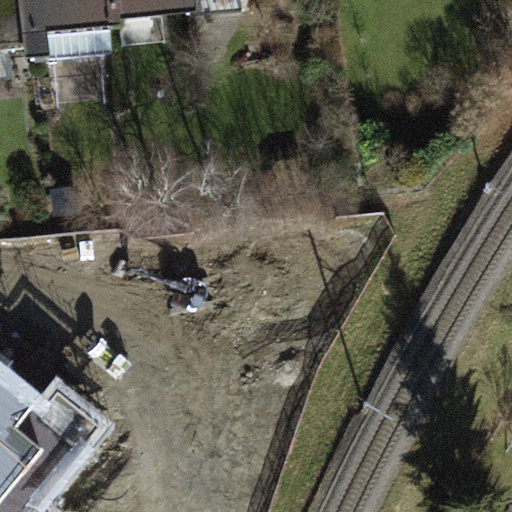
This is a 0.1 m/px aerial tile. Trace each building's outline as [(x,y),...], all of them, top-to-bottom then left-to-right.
[(0,0),(0,95),(48,90),(46,71),(39,0),(0,0)] [(39,0),(46,71),(127,64),(126,50),(121,0),(39,0)] [(121,0),(126,50),(207,42),(205,23),(203,0),(121,0)] [(203,0),(205,23),(287,15),(285,0),(203,0)] [(0,342),(0,511),(24,511),(102,422),(0,342)]
